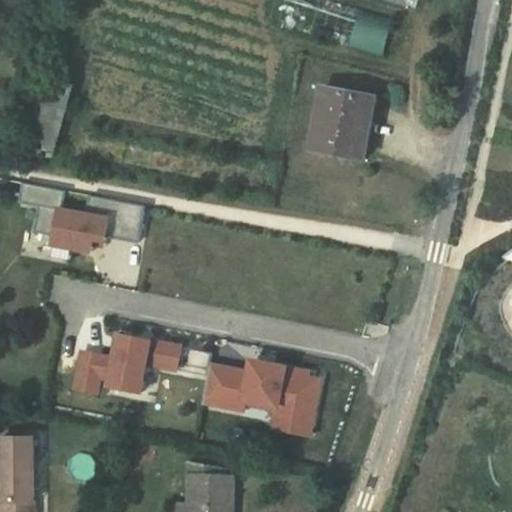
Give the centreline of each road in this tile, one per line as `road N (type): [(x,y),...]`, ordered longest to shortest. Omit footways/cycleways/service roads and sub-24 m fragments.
road 1 (unclassified): [(489,0),(409,354)]
road 2 (residential): [(113,302),(409,354)]
road 3 (unclassified): [(409,354),(357,511)]
